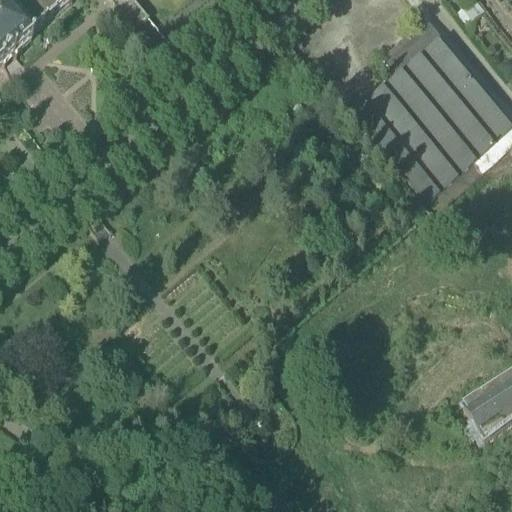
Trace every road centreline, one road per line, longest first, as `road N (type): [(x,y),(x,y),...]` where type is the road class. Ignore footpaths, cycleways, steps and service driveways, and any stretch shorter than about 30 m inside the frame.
road 1 (unclassified): [(0,259),(305,0)]
road 2 (unclassified): [(275,511),(260,494),(223,479),(69,457),(18,438),(0,422)]
road 3 (residential): [(422,0),(511,110)]
